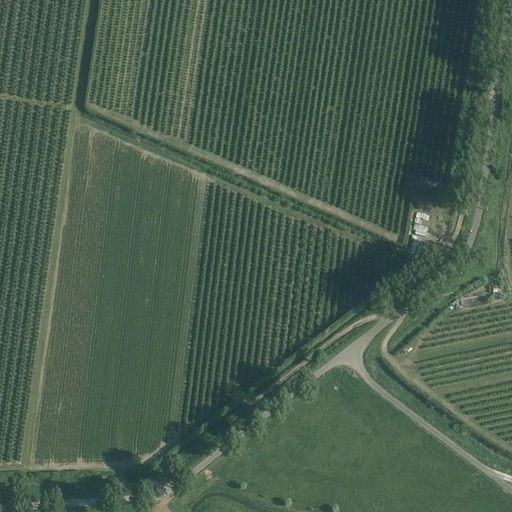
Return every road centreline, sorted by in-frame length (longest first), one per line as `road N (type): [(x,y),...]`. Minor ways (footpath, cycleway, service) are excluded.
road 1 (unclassified): [(346,353),(464,253),(478,215),(511,0)]
road 2 (unclassified): [(0,509),(160,494),(346,353)]
road 3 (unclassified): [(346,353),(372,384),(511,491)]
